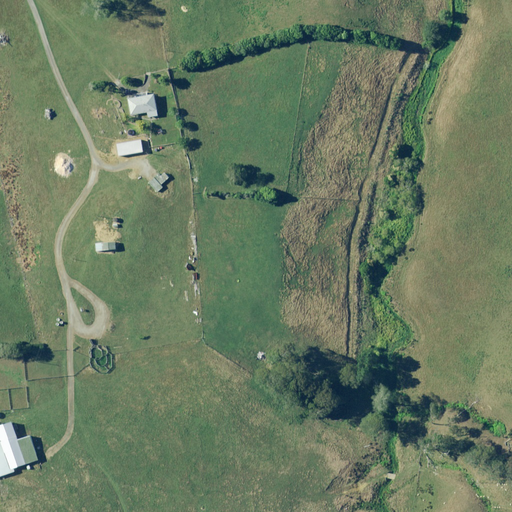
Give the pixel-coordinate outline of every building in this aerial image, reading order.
[(159,115),(155,94),(129,98),(132,115),(148,112),(149,117),(159,115)] [(150,152),(148,141),(122,147),(124,158),(150,152)] [(163,187),(154,177),(149,182),(158,192),(163,187)] [(97,251),(117,249),(114,220),(101,221),(103,243),(96,243),(97,251)] [(0,426),(0,437),(11,469),(38,460),(30,436),(18,440),(12,422),(0,426)] [(11,469),(0,437),(0,475),(12,472),(11,469)]
